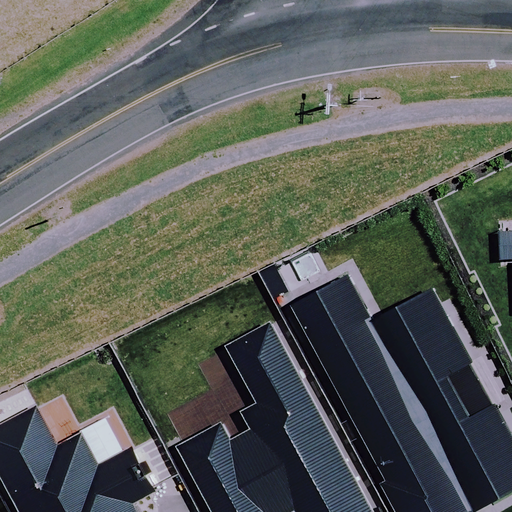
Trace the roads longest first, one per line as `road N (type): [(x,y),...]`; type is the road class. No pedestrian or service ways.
road 1 (tertiary): [(0,182),(179,79),(284,42),(361,28)]
road 2 (tertiary): [(361,28),(511,28)]
